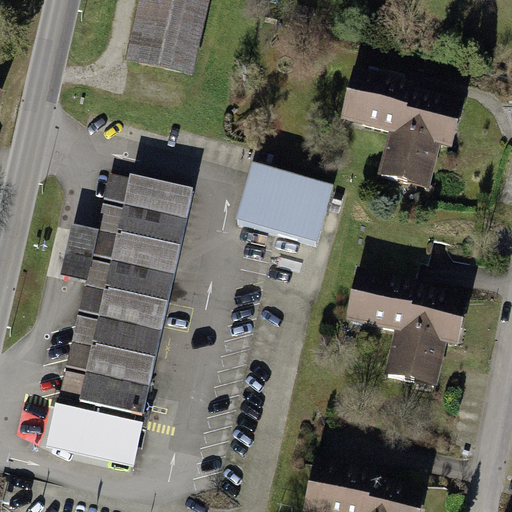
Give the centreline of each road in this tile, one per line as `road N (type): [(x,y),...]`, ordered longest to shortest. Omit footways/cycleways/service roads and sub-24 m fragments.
road 1 (unknown): [(0,439),(124,479),(158,480),(171,464),(194,385),(224,223),(218,184),(34,133)]
road 2 (tertiary): [(0,287),(63,0)]
road 3 (residential): [(511,351),(486,511)]
